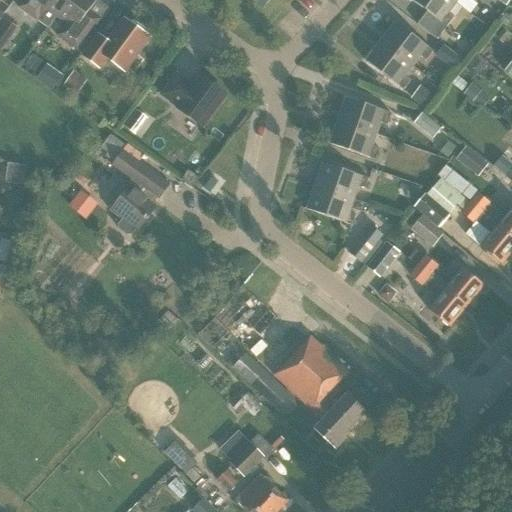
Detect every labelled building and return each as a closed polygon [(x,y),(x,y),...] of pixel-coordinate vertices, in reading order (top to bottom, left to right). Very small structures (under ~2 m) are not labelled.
[(0,0),(0,20),(9,9),(2,4),(4,0),(0,0)] [(38,22),(49,29),(57,18),(57,17),(69,0),(25,0),(20,9),(38,22)] [(69,0),(57,17),(57,18),(66,24),(58,37),(78,52),(102,20),(90,11),(97,1),(95,0),(69,0)] [(451,0),(411,0),(414,2),(413,2),(428,13),(418,25),(438,40),(447,28),(455,18),(449,13),(457,4),(451,0)] [(109,44),(99,36),(84,57),(100,68),(107,58),(124,71),(148,38),(125,21),(109,44)] [(413,67),(421,57),(427,62),(434,52),(396,23),(381,42),(413,67)] [(14,33),(3,25),(0,29),(0,51),(0,52),(14,33)] [(412,81),(406,77),(413,67),(381,42),(366,62),(404,91),(412,81)] [(436,56),(456,70),(463,60),(443,46),(436,56)] [(48,65),(47,66),(37,80),(51,91),(63,75),(48,65)] [(63,85),(77,95),(87,81),(73,71),(63,85)] [(180,108),(179,110),(203,128),(226,96),(202,78),(193,91),(188,87),(190,85),(177,76),(163,96),(180,108)] [(474,101),(481,92),(474,87),(467,95),(474,101)] [(415,102),(424,110),(434,96),(425,89),(415,102)] [(392,114),(347,99),(338,122),(377,135),(381,124),(388,126),(392,114)] [(124,127),(136,135),(148,119),(136,111),(124,127)] [(413,124),(433,139),(441,129),(421,113),(413,124)] [(377,135),(338,122),(330,145),(375,161),(380,149),(373,147),(377,135)] [(115,164),(113,166),(131,180),(127,185),(130,188),(111,212),(123,221),(119,226),(119,229),(127,236),(131,236),(135,231),(137,232),(157,207),(154,204),(159,198),(160,199),(170,186),(108,140),(102,148),(109,153),(106,157),(115,164)] [(488,165),(467,147),(457,159),(478,177),(488,165)] [(511,163),(502,156),(494,167),(506,177),(511,170),(511,163)] [(354,200),(358,189),(364,189),(365,190),(369,179),(361,176),(361,177),(324,164),(316,187),(354,200)] [(413,179),(425,183),(429,170),(417,166),(413,179)] [(5,191),(24,190),(23,169),(4,170),(5,191)] [(193,189),(201,179),(189,171),(182,180),(193,189)] [(502,265),(511,253),(511,238),(470,204),(470,203),(441,179),(427,196),(426,195),(415,208),(439,229),(450,216),(449,214),(457,205),(464,210),(462,213),(475,223),(476,222),(491,235),(481,248),(502,265)] [(350,212),(354,200),(316,187),(307,210),(345,223),(345,224),(353,226),(356,216),(355,216),(350,212)] [(470,204),(511,238),(511,210),(505,219),(489,206),(490,205),(478,194),(470,203),(470,204)] [(74,223),(86,217),(76,197),(64,203),(74,223)] [(422,217),(412,230),(433,248),(444,235),(422,217)] [(370,224),(348,253),(362,264),(384,235),(370,224)] [(460,237),(473,248),(483,237),(471,226),(460,237)] [(366,268),(380,278),(400,253),(386,242),(366,268)] [(438,268),(425,258),(418,267),(467,307),(484,287),(463,269),(453,282),(437,269),(438,268)] [(418,267),(410,276),(422,286),(423,285),(439,298),(429,311),(450,328),(467,307),(418,267)] [(379,289),(372,300),(383,307),(390,296),(379,289)] [(252,296),(222,328),(247,350),(274,322),(277,318),(259,302),(252,296)] [(170,312),(159,323),(166,330),(177,318),(170,312)] [(222,349),(209,336),(203,341),(212,349),(232,369),(275,410),(289,395),(230,341),(222,349)] [(349,431),(367,412),(348,395),(347,395),(337,386),(349,373),(311,337),(275,376),(323,421),(330,414),(348,430),(349,431)] [(243,407),(252,417),(261,408),(246,394),(233,408),(238,413),(243,407)] [(336,451),(347,439),(343,435),(348,430),(330,414),(323,421),(314,431),(336,451)] [(237,482),(242,477),(244,479),(265,458),(250,444),(229,464),(232,466),(217,481),(229,493),(238,483),(237,482)] [(262,475),(236,502),(246,511),(278,511),(289,502),(262,475)] [(167,483),(159,493),(174,506),(183,496),(167,483)] [(216,511),(203,500),(191,511),(216,511)]
